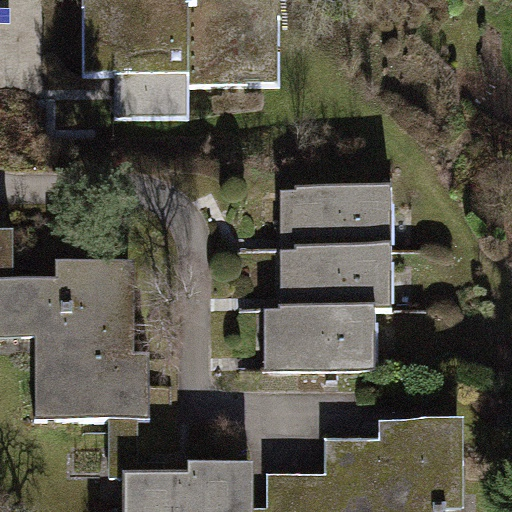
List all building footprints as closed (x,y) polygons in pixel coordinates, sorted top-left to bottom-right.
[(193,0),(78,0),(78,89),(107,89),(107,131),(188,132),(188,100),(287,100),(287,7),(193,7),(193,0)] [(279,199),(279,263),(392,262),(392,198),(279,199)] [(138,273),(60,274),(61,289),(19,290),(18,239),(0,239),(0,356),(25,357),(26,436),(159,434),(158,364),(140,364),(138,273)] [(279,263),(280,325),(374,324),(393,324),(392,262),(279,263)] [(280,325),(264,325),(264,381),(374,380),(374,324),(280,325)] [(264,511),(463,511),(465,431),(377,430),(376,453),(326,452),(326,485),(265,484),(264,511)] [(252,511),(253,475),(190,475),(190,486),(129,485),(128,511),(252,511)]
